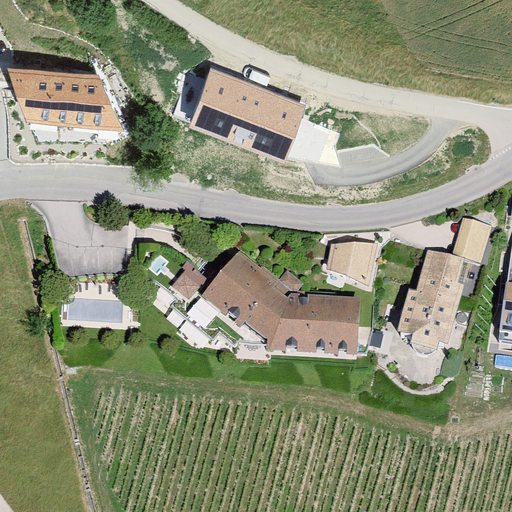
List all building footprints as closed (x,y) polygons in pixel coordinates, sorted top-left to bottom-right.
[(98,81),(13,73),(30,120),(117,128),(98,81)] [(301,107),(213,74),(194,127),(282,160),(301,107)] [(492,227),(463,219),(452,258),(481,265),(492,227)] [(373,244),(328,248),(324,273),(366,292),(373,244)] [(469,264),(425,253),(400,339),(445,353),(469,264)] [(291,299),(234,255),(198,300),(270,356),(358,359),(360,302),(291,299)] [(183,275),(172,288),(189,302),(200,289),(183,275)] [(511,285),(507,285),(500,335),(511,336),(511,285)]
